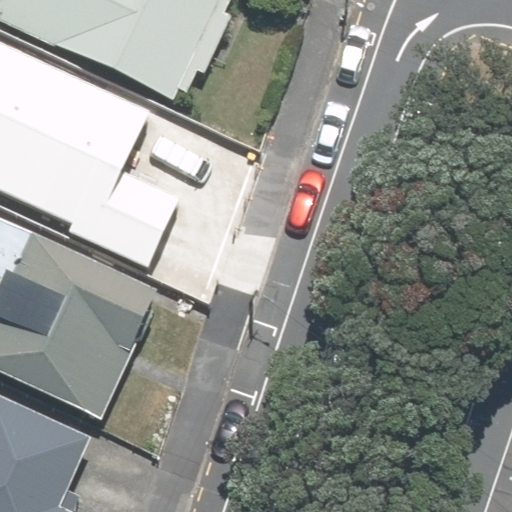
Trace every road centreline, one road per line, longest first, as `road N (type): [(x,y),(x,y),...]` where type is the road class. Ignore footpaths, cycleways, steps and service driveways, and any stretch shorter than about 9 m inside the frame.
road 1 (residential): [(244,511),(405,30),(422,0)]
road 2 (residential): [(511,354),(458,511)]
